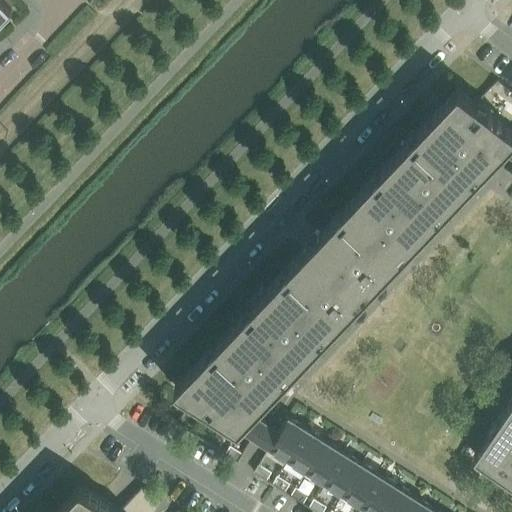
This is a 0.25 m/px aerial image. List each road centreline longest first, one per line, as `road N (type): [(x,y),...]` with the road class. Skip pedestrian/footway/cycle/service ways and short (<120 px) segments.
road 1 (residential): [(461,12),(90,404)]
road 2 (residential): [(256,511),(90,404)]
road 3 (residential): [(90,404),(0,499)]
